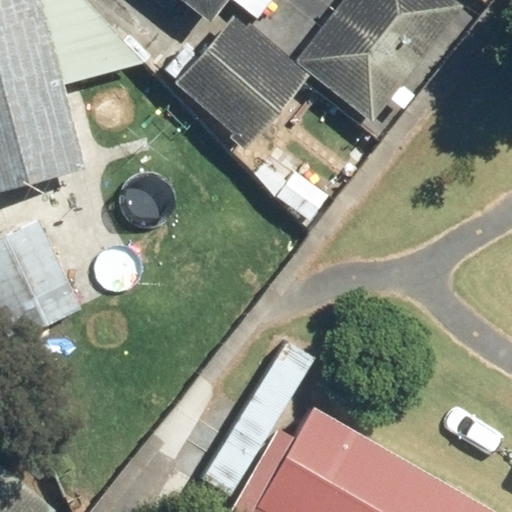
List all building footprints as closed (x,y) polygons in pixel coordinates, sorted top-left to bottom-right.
[(0,0),(0,176),(79,158),(41,0),(0,0)] [(202,0),(220,12),(228,0),(202,0)] [(463,3),(459,0),(346,0),(307,50),(379,107),(463,3)] [(253,21),(187,81),(243,142),(309,82),(253,21)] [(85,306),(41,229),(0,252),(0,282),(31,337),(85,306)] [(511,511),(511,504),(301,381),(231,501),(250,511),(511,511)] [(0,444),(0,511),(42,511),(60,491),(0,444)]
